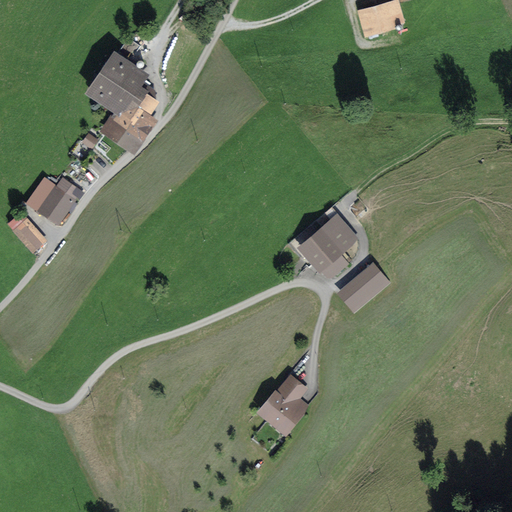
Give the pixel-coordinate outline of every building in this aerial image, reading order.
[(364,14),(369,32),(393,24),(398,32),(404,30),(402,22),(403,22),(398,4),(364,14)] [(122,53),(129,61),(138,54),(131,46),(122,53)] [(146,133),(153,123),(144,117),(154,102),(153,91),(141,82),(143,79),(113,58),(91,89),(121,110),(108,128),(133,145),(143,131),(146,133)] [(89,134),(83,144),(94,150),(99,140),(89,134)] [(55,189),(41,210),(58,221),(72,201),(55,189)] [(22,211),(7,225),(35,253),(49,240),(22,211)] [(344,261),(338,254),(357,238),(339,217),(303,247),(327,276),(344,261)] [(373,262),(337,295),(355,314),(391,282),(373,262)] [(288,430),(300,415),(289,406),(304,389),(292,379),(263,413),(272,421),(274,418),(288,430)]
